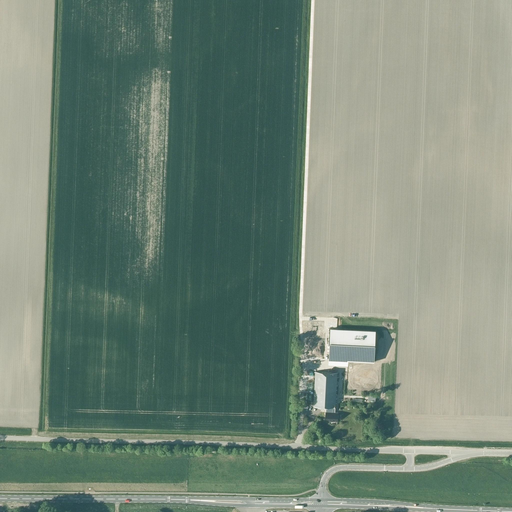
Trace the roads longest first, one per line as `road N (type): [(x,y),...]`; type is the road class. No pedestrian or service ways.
road 1 (unknown): [(298,447),(314,0)]
road 2 (unclassified): [(405,450),(0,438)]
road 3 (primary): [(322,502),(0,498)]
road 4 (primary): [(322,502),(511,511)]
